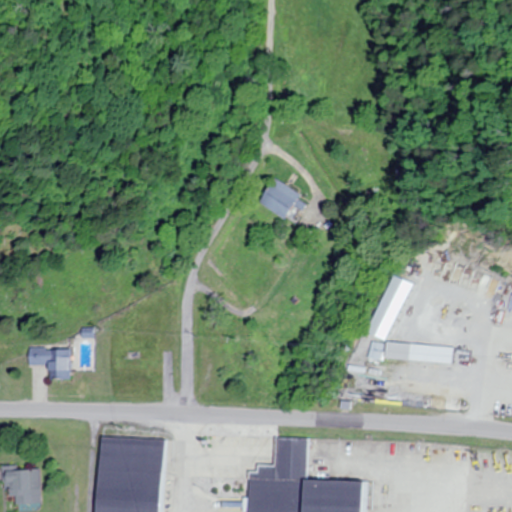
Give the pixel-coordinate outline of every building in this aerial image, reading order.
[(377,180),(367,153),(353,158),(363,185),(377,180)] [(285,219),(299,194),(273,178),(258,203),(285,219)] [(394,322),(398,307),(383,303),(379,318),(394,322)] [(387,344),(376,342),(372,358),(383,361),(387,344)] [(454,364),(455,348),(389,343),(388,359),(454,364)] [(71,348),(29,349),(29,366),(49,366),(50,380),(71,380),(71,348)] [(115,370),(165,370),(165,358),(115,358),(115,370)] [(168,511),(170,440),(104,438),(101,511),(168,511)] [(370,511),(371,482),(313,481),(314,439),(283,438),(282,466),(264,465),(264,472),(255,472),(254,511),(370,511)] [(44,504),(43,467),(6,468),(7,497),(17,497),(17,505),(44,504)]
